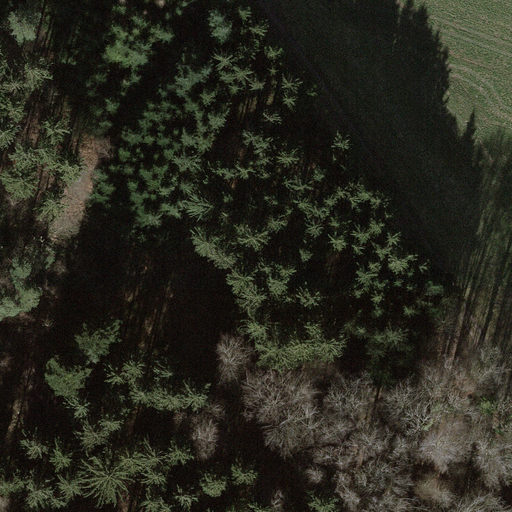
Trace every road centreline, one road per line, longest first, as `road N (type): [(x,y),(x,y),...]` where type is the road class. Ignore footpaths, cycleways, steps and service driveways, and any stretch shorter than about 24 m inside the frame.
road 1 (track): [(260,2),(444,276),(511,401)]
road 2 (track): [(0,325),(71,394),(105,489),(104,511)]
